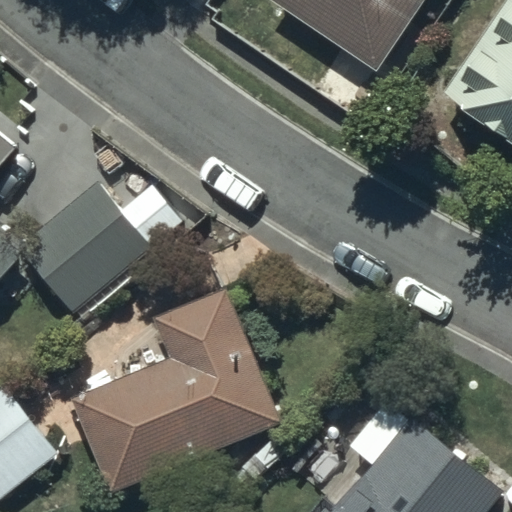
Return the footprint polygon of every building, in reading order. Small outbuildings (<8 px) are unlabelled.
[(275,0),(400,82),(453,0),(275,0)] [(511,1),(450,91),(511,134),(511,1)] [(0,126),(0,291),(27,258),(4,239),(58,174),(0,126)] [(32,243),(86,310),(163,248),(110,181),(32,243)] [(160,320),(176,357),(82,397),(120,489),(288,420),(234,290),(160,320)] [(0,394),(0,505),(65,454),(11,385),(0,394)] [(329,511),(495,511),(511,493),(421,416),(341,511),(334,506),(329,511)]
